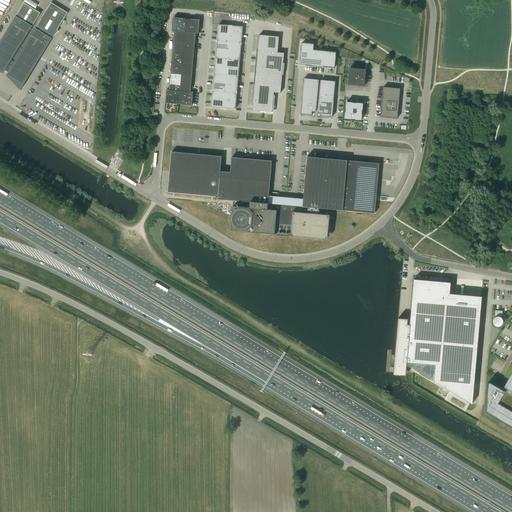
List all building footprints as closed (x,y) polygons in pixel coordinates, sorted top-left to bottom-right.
[(89,2),(88,4),(104,14),(105,11),(96,6),(96,5),(89,2)] [(45,46),(50,40),(58,31),(57,30),(67,13),(51,3),(35,28),(14,63),(11,61),(40,13),(23,3),(15,16),(11,26),(13,27),(0,44),(0,65),(6,69),(5,71),(8,73),(9,71),(25,81),(43,45),(45,46)] [(172,31),(174,31),(185,32),(186,19),(185,19),(173,18),(172,31)] [(185,32),(196,33),(198,34),(199,20),(191,19),(191,20),(186,19),(185,32)] [(230,33),(231,26),(219,24),(218,31),(218,32),(230,33)] [(242,34),(243,27),(231,26),(230,33),(242,34)] [(229,41),(230,33),(218,32),(217,40),(229,41)] [(241,42),(242,34),(230,33),(229,41),(241,42)] [(259,35),(258,51),(278,52),(279,37),(259,35)] [(173,47),(183,48),(184,37),(174,36),(173,47)] [(194,49),(195,38),(184,37),(183,48),(194,49)] [(228,49),(229,41),(217,40),(216,48),(228,49)] [(240,51),(241,42),(229,41),(228,49),(240,51)] [(313,49),(313,45),(301,43),(300,64),(335,68),(336,53),(313,49)] [(182,59),(183,48),(173,47),(172,58),(182,59)] [(193,60),(194,49),(183,48),(182,59),(193,60)] [(228,58),(228,49),(216,48),(216,57),(228,58)] [(239,59),(240,51),(228,49),(228,58),(239,59)] [(258,51),(257,61),(283,64),(284,53),(278,52),(258,51)] [(227,66),(228,58),(216,57),(215,65),(227,66)] [(239,68),(239,59),(228,58),(227,66),(239,68)] [(257,61),(256,72),(275,74),(282,74),(283,64),(257,61)] [(181,75),(182,64),(171,63),(170,74),(181,75)] [(192,76),(193,65),(182,64),(181,75),(192,76)] [(226,75),(227,66),(215,65),(214,74),(226,75)] [(238,76),(239,68),(227,66),(226,75),(238,76)] [(348,85),(364,86),(366,70),(349,68),(348,85)] [(256,72),(255,83),(274,85),(275,74),(256,72)] [(180,86),(181,75),(170,74),(169,85),(180,86)] [(225,83),(226,75),(214,74),(213,82),(225,83)] [(255,83),(252,110),(260,111),(260,112),(261,111),(272,112),(274,92),(280,93),(282,74),(275,74),(274,85),(255,83)] [(191,87),(192,76),(181,75),(180,86),(191,87)] [(237,84),(238,76),(226,75),(225,83),(237,84)] [(319,80),(304,79),(300,115),(311,116),(312,112),(316,112),(319,80)] [(320,80),(317,112),(321,113),(321,116),(332,118),(333,100),(335,82),(320,80)] [(224,92),(225,83),(213,82),(212,91),(224,92)] [(236,93),(237,84),(225,83),(224,92),(236,93)] [(400,89),(383,87),(380,117),(397,118),(400,89)] [(169,90),(166,90),(165,103),(177,104),(178,104),(180,91),(169,90)] [(193,92),(190,92),(180,91),(178,104),(183,104),(183,105),(192,106),(193,92)] [(224,100),(224,92),(212,91),(212,98),(224,100)] [(236,101),(236,93),(224,92),(224,100),(236,101)] [(223,107),(224,100),(212,98),(211,106),(223,107)] [(235,108),(236,101),(224,100),(223,107),(235,108)] [(361,120),(363,104),(346,102),(345,119),(361,120)] [(171,152),(168,192),(218,197),(217,199),(250,202),(249,208),(232,206),(230,231),(274,235),(277,210),(270,210),(270,204),(268,203),(272,161),(231,157),(230,172),(220,171),(222,156),(171,152)] [(270,204),(270,210),(277,210),(274,235),(322,239),(324,215),(319,214),(319,208),(375,213),(379,163),(307,157),(302,207),(270,204)] [(36,214),(34,216),(46,223),(47,221),(36,214)] [(398,318),(393,374),(405,376),(406,363),(435,365),(433,382),(472,404),(481,300),(449,298),(450,283),(413,279),(410,321),(407,321),(408,319),(398,318)] [(511,372),(502,390),(490,383),(490,382),(489,382),(488,382),(488,383),(487,383),(487,384),(485,411),(485,412),(486,413),(511,428),(511,372)]
